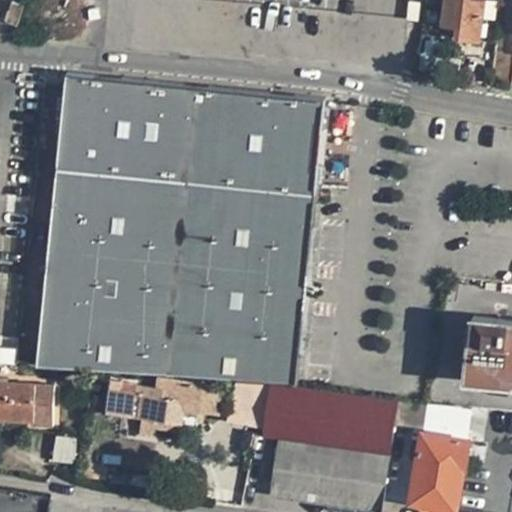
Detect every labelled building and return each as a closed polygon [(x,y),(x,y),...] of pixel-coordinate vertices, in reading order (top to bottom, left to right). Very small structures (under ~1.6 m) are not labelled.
[(449,0),(447,23),(460,25),(459,36),(482,39),(486,0),(449,0)] [(24,7),(11,4),(6,25),(20,28),(24,7)] [(73,76),(41,362),(299,381),(328,114),(329,101),(73,76)] [(511,320),(476,317),(470,381),(511,384),(511,320)] [(113,390),(109,413),(143,418),(142,427),(181,433),(182,425),(200,427),(202,411),(210,413),(213,393),(204,391),(205,386),(167,380),(166,389),(137,385),(136,394),(113,390)] [(210,380),(210,387),(227,388),(228,381),(210,380)] [(0,383),(0,420),(33,422),(33,426),(56,427),(58,385),(0,383)] [(282,440),(275,493),(387,510),(391,480),(406,482),(409,459),(422,461),(416,504),(460,510),(466,470),(470,471),(475,439),(474,439),(477,417),(430,411),(431,407),(274,384),(266,437),(282,440)] [(236,389),(232,414),(251,418),(256,392),(236,389)] [(0,511),(36,511),(37,495),(0,493),(0,511)]
